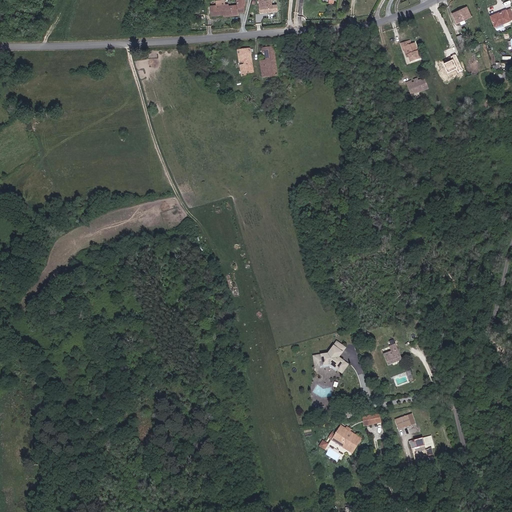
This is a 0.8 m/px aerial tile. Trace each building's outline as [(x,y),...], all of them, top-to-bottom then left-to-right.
[(244,12),(244,6),(245,6),(244,0),(236,0),(237,5),(225,7),(225,4),(211,6),(212,16),(224,15),(226,14),(226,16),(239,15),(238,13),(244,12)] [(278,11),(277,4),(272,5),(271,0),(264,1),(263,0),(258,0),(260,13),(278,11)] [(471,17),(467,7),(452,13),(457,23),(471,17)] [(511,12),(510,9),(491,16),(495,27),(511,20),(511,12)] [(420,59),(415,43),(411,45),(408,45),(407,41),(401,44),(403,52),(404,51),(407,51),(409,58),(410,63),(420,59)] [(277,75),(274,47),(261,48),(262,54),(265,53),(266,60),(260,61),(262,77),(277,75)] [(254,73),(249,49),(237,51),(239,62),(244,61),(244,65),(240,66),(242,77),(246,76),(246,74),(254,73)] [(411,95),(428,89),(424,79),(412,84),(411,82),(407,83),(411,95)] [(338,359),(338,357),(341,353),(340,352),(344,347),(338,343),(335,348),(334,347),(328,354),(318,356),(320,365),(330,364),(337,369),(338,368),(342,372),(347,366),(342,363),(343,362),(338,359)] [(402,360),(396,344),(389,347),(391,352),(384,355),(388,365),(402,360)] [(379,414),(363,415),(364,425),(380,424),(379,414)] [(415,424),(412,414),(395,420),(399,429),(415,424)] [(361,439),(341,426),(332,440),(352,453),(361,439)] [(434,448),(431,436),(409,442),(411,449),(420,447),(420,449),(416,450),(418,458),(432,454),(431,449),(434,448)] [(325,450),(328,445),(323,441),(320,446),(325,450)]
